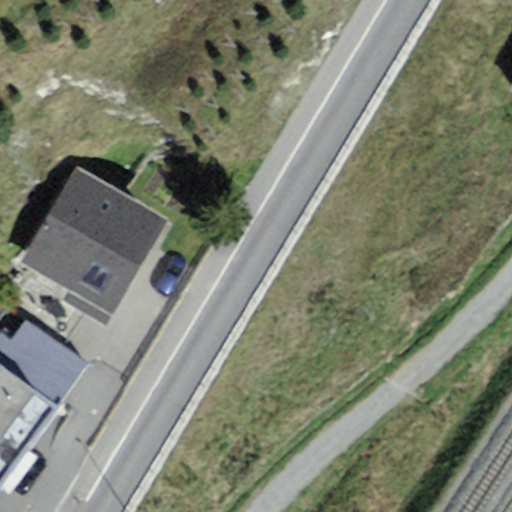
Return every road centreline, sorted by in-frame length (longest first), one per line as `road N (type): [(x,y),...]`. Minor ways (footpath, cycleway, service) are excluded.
road 1 (tertiary): [(99,511),(411,0)]
road 2 (track): [(272,511),(434,356),(511,265)]
